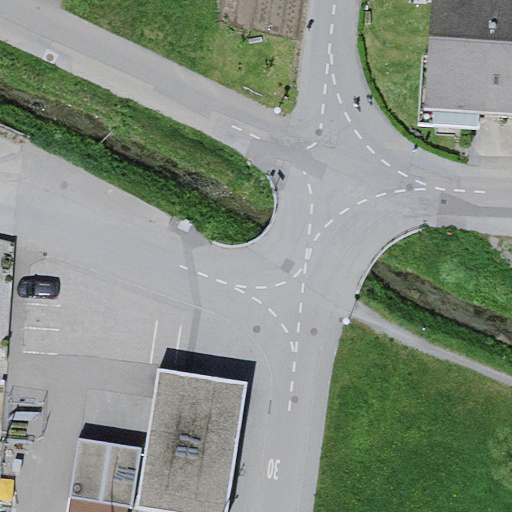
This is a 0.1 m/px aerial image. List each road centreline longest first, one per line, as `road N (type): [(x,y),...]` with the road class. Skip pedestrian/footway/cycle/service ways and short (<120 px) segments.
road 1 (residential): [(0,12),(283,151),(328,165)]
road 2 (residential): [(297,311),(132,243),(22,206),(0,207)]
road 3 (residential): [(297,311),(276,511)]
road 4 (residential): [(328,165),(511,193)]
road 5 (residential): [(328,165),(336,0)]
road 6 (residential): [(328,165),(297,311)]
